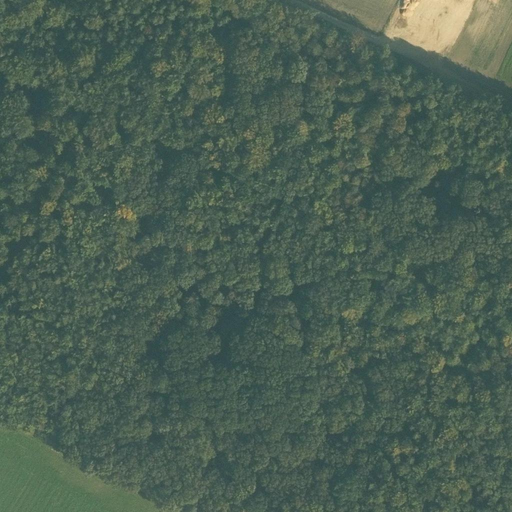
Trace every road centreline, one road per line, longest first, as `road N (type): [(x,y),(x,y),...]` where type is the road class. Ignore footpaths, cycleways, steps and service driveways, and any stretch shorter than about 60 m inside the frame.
road 1 (track): [(511,299),(32,80)]
road 2 (track): [(511,105),(281,0)]
road 3 (track): [(0,415),(191,511)]
